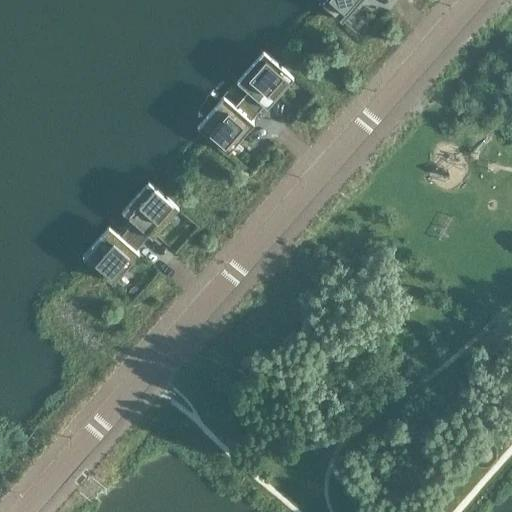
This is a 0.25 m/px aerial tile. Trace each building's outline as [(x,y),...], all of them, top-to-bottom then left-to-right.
[(318,0),(321,2),(324,5),(335,15),(342,21),(359,1),(359,0),(318,0)] [(259,54),(243,72),(273,99),(299,69),(279,51),(269,62),(259,54)] [(260,114),(230,87),(212,107),(218,112),(209,123),(233,144),(260,114)] [(144,197),(138,192),(122,211),(152,237),(178,207),(154,186),(144,197)] [(136,250),(142,242),(126,228),(120,236),(117,233),(108,226),(91,245),(93,247),(85,256),(92,263),(91,264),(106,276),(112,282),(138,252),(136,250)]
